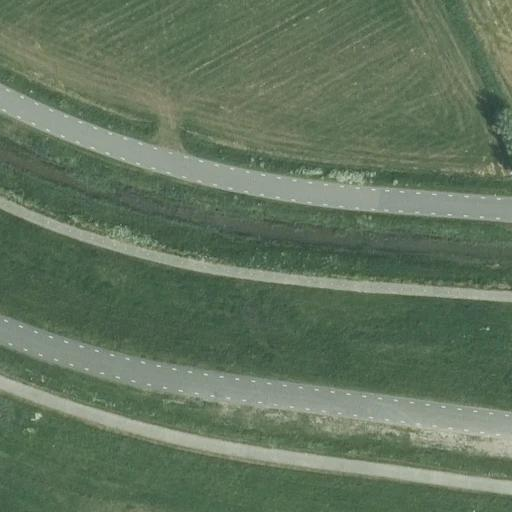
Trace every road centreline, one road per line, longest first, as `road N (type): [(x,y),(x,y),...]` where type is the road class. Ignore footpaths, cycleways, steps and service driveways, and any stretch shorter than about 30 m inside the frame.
road 1 (tertiary): [(0,96),(159,162),(262,185),(511,211)]
road 2 (unclassified): [(0,331),(167,381),(511,426)]
